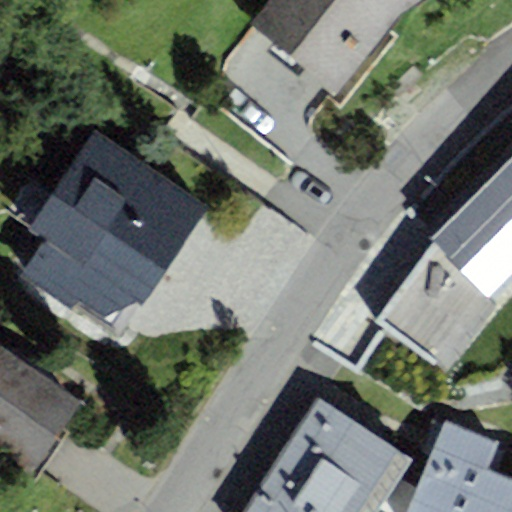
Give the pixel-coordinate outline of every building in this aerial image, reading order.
[(270,0),(251,24),(338,93),(404,15),(423,0),(270,0)] [(122,332),(207,210),(97,132),(29,229),(46,241),(21,276),(71,311),(78,301),(122,332)] [(511,159),(435,242),(380,324),(448,375),(499,306),(494,301),(511,282),(511,159)] [(82,405),(0,349),(0,454),(33,477),(82,405)] [(375,511),(410,459),(317,399),(243,511),(375,511)] [(500,443),(448,421),(410,511),(511,511),(511,479),(489,470),(500,443)]
